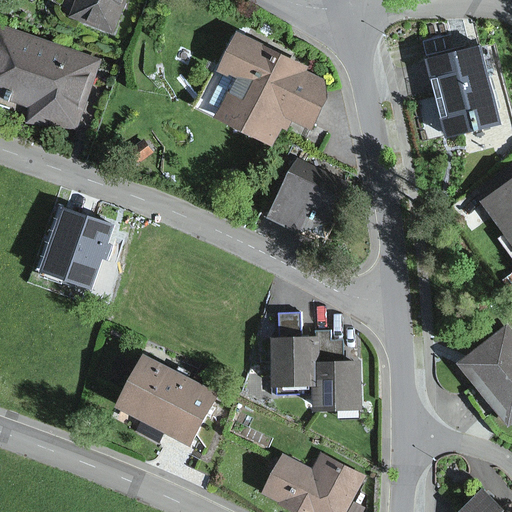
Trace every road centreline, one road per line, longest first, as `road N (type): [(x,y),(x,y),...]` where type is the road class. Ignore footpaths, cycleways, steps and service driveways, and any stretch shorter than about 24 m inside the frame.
road 1 (residential): [(0,143),(168,204),(360,294),(404,299)]
road 2 (residential): [(349,8),(386,158),(404,299)]
road 3 (residential): [(0,426),(210,511)]
road 4 (residential): [(404,299),(407,511)]
road 5 (residential): [(349,8),(511,8)]
